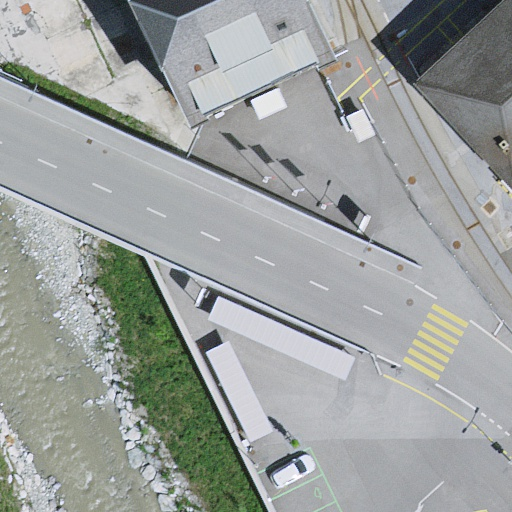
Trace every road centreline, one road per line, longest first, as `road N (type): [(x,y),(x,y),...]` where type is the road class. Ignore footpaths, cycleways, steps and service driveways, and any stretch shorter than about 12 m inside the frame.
road 1 (unclassified): [(0,142),(404,324)]
road 2 (unknown): [(511,398),(420,455),(401,486)]
road 3 (unclassified): [(511,391),(404,324)]
